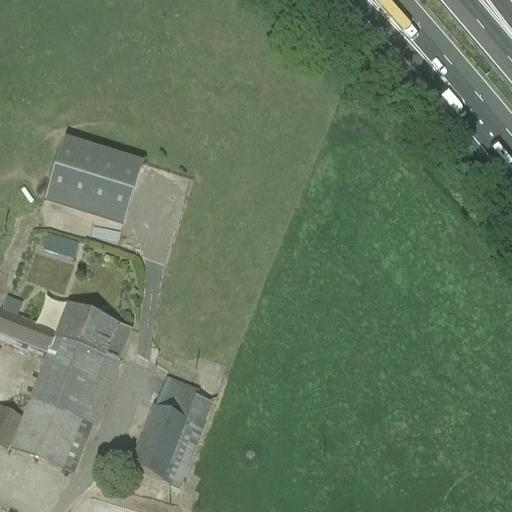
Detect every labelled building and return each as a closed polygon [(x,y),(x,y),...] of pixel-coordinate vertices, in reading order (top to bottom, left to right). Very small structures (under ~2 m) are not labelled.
[(48,206),(133,227),(149,161),(64,141),(48,206)] [(42,253),(74,264),(80,246),(48,235),(42,253)] [(127,332),(69,310),(44,377),(101,399),(127,332)] [(101,399),(44,377),(15,451),(73,473),(101,399)] [(199,397),(201,391),(167,379),(134,472),(184,489),(214,403),(199,397)]
